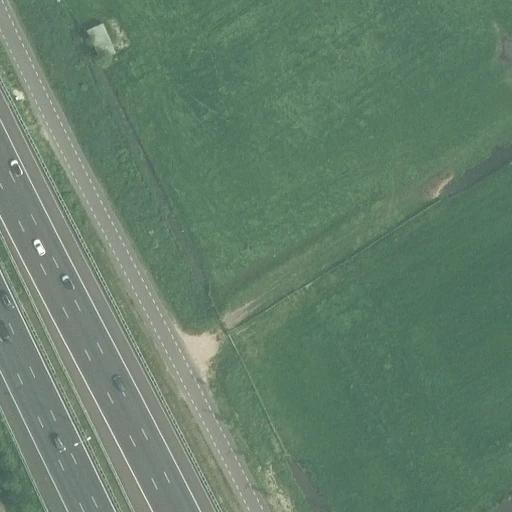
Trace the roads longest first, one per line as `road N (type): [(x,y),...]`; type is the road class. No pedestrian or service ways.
road 1 (unclassified): [(254,511),(0,15)]
road 2 (motorway): [(171,511),(0,168)]
road 3 (motorway): [(0,321),(90,511)]
